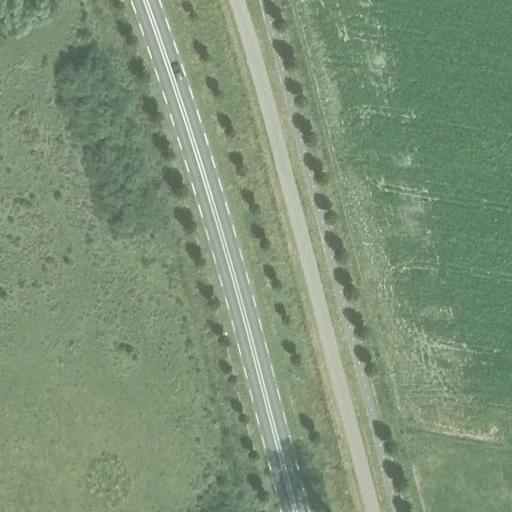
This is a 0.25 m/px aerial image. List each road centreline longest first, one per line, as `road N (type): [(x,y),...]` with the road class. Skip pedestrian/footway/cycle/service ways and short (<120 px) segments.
road 1 (primary): [(294,511),(144,0)]
road 2 (unclassified): [(374,511),(237,0)]
